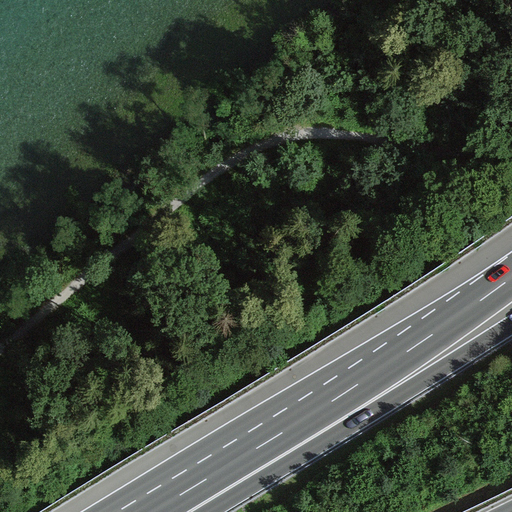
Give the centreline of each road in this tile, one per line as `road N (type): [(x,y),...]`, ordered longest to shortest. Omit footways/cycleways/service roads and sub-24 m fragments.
road 1 (motorway): [(511,277),(153,511)]
road 2 (motorway): [(511,325),(209,511)]
